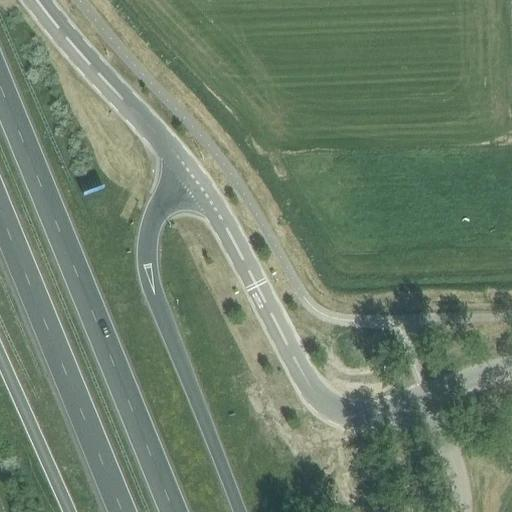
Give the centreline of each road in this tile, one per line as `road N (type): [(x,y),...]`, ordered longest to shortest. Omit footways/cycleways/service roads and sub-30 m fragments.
road 1 (trunk): [(171,511),(0,89)]
road 2 (unclassified): [(425,395),(363,417),(319,401),(193,180)]
road 3 (trunk): [(237,511),(146,269),(156,212),(193,180)]
road 4 (trunk): [(0,215),(120,511)]
road 5 (tertiary): [(193,180),(34,0)]
road 6 (trunk): [(0,359),(68,511)]
road 7 (unclassified): [(461,511),(458,480),(425,395)]
